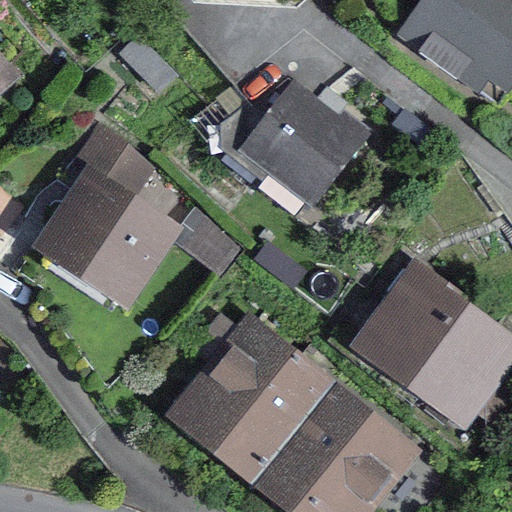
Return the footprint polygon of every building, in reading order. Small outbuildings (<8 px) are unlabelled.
[(511,0),(423,0),(401,32),(502,101),(511,88),(511,0)] [(181,73),(140,33),(120,53),(160,94),(181,73)] [(0,98),(28,73),(0,41),(0,98)] [(265,180),(271,172),(319,207),(377,128),(348,107),(353,100),(331,84),(321,96),(294,76),(291,79),(289,76),(253,107),(249,101),(224,122),(224,148),(265,180)] [(180,244),(224,273),(240,248),(195,205),(185,221),(142,192),(156,170),(129,142),(100,124),(75,162),(87,170),(41,241),(139,305),(180,244)] [(310,271),(269,239),(254,258),(295,290),(310,271)] [(354,335),(435,395),(426,406),(447,421),(455,410),(472,422),(511,367),(511,324),(415,253),(354,335)] [(260,471),(340,376),(251,308),(173,407),(260,471)] [(372,511),(428,447),(340,376),(260,471),(309,511),(372,511)]
